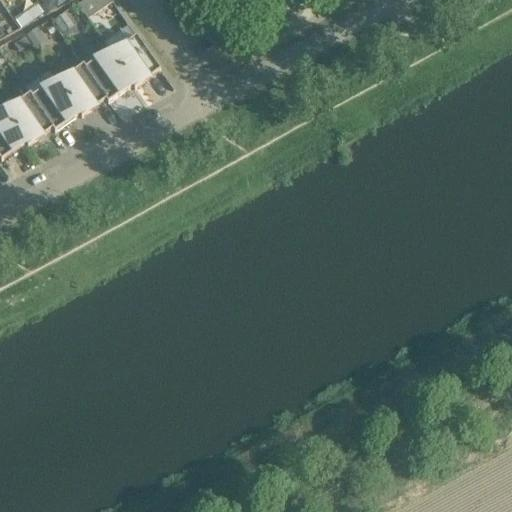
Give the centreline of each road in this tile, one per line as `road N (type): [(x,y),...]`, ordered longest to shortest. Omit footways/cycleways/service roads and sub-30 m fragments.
road 1 (residential): [(0,218),(207,95)]
road 2 (unknown): [(321,511),(511,411)]
road 3 (residential): [(207,95),(390,0)]
